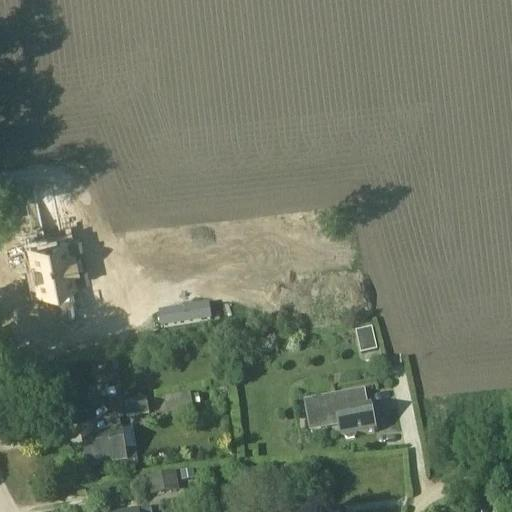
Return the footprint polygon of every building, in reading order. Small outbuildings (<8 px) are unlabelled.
[(87,174),(69,179),(76,208),(94,204),(87,174)] [(116,253),(153,252),(153,237),(116,239),(116,253)] [(64,242),(30,249),(34,266),(32,266),(34,277),(36,277),(39,293),(48,291),(53,318),(75,313),(69,286),(73,286),(71,274),(76,273),(72,254),(67,255),(64,242)] [(371,330),(355,333),(360,356),(376,352),(371,330)] [(367,392),(306,403),(312,434),(339,428),(340,434),(341,439),(344,439),(347,441),(354,439),(356,436),(375,433),(374,430),(376,428),(375,420),(372,419),(370,407),(367,392)] [(190,395),(163,398),(166,416),(192,412),(190,395)] [(124,399),(111,401),(112,406),(113,418),(148,414),(150,413),(148,398),(124,402),(124,399)] [(121,431),(82,437),(87,470),(125,464),(126,469),(136,467),(134,452),(124,453),(121,431)] [(179,472),(151,477),(155,496),(182,491),(179,472)] [(108,491),(88,495),(90,507),(110,504),(108,491)]
